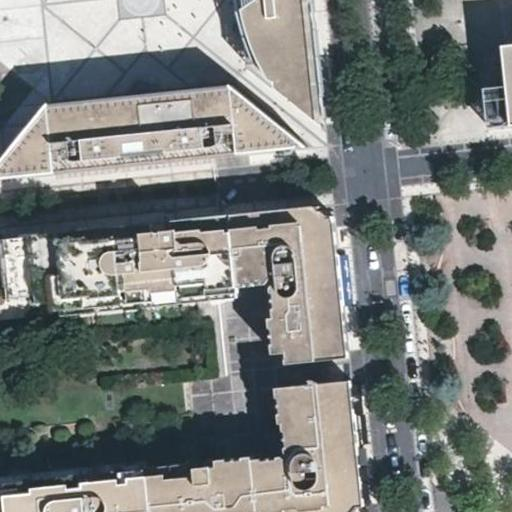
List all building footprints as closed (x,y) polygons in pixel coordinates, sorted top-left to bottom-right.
[(273,86),(283,97),(323,128),(309,0),(238,0),(240,13),(244,28),(250,44),(256,58),(263,71),(273,86)] [(51,105),(0,168),(0,181),(307,149),(231,87),(145,96),(51,105)] [(511,127),(511,118),(509,88),(487,90),(491,130),(511,127)] [(49,235),(0,240),(0,295),(16,293),(16,299),(46,296),(47,304),(60,302),(60,307),(94,304),(124,301),(142,299),(181,295),(198,293),(229,290),(229,294),(271,290),(274,322),(270,322),(274,357),(287,356),(288,369),(347,362),(346,350),(331,206),(257,213),(49,235)] [(198,293),(199,303),(230,300),(229,294),(229,290),(198,293)] [(181,295),(182,305),(199,303),(198,293),(181,295)] [(142,299),(143,309),(182,305),(181,295),(142,299)] [(124,301),(125,311),(143,309),(142,299),(124,301)] [(94,304),(95,315),(125,311),(124,301),(94,304)] [(94,304),(60,307),(61,318),(95,315),(94,304)] [(0,511),(352,511),(356,508),(363,508),(359,478),(357,454),(354,431),(352,407),(350,384),(276,391),(280,427),(284,427),(296,425),(300,458),(287,460),(255,464),(254,461),(220,465),(221,471),(202,473),(202,466),(147,473),(121,475),(2,488),(0,488),(0,511)] [(296,425),(284,427),(287,460),(300,458),(296,425)] [(2,488),(121,475),(120,470),(1,482),(2,488)]
